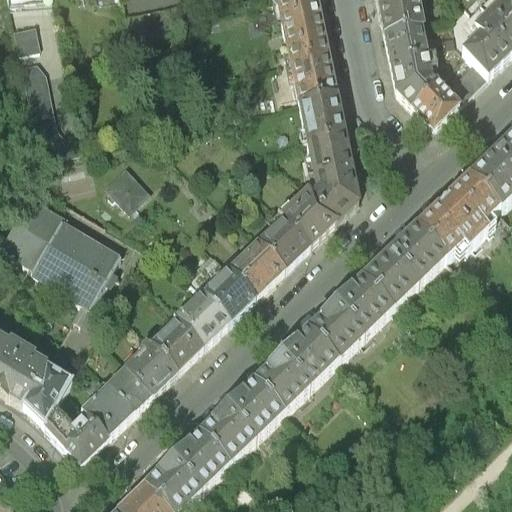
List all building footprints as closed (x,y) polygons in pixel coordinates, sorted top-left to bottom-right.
[(2,0),(3,3),(6,14),(29,8),(31,13),(48,10),(45,0),(2,0)] [(323,31),(316,0),(314,0),(278,8),(271,9),(274,25),(281,25),(288,58),(282,60),(284,73),(331,65),(323,31)] [(275,0),(278,8),(314,0),(275,0)] [(379,24),(383,43),(422,36),(425,36),(417,7),(419,6),(417,0),(389,0),(374,3),(379,24)] [(511,3),(509,0),(472,36),(477,44),(502,71),(511,61),(511,3)] [(191,8),(126,21),(130,42),(180,32),(195,29),(191,8)] [(33,35),(15,38),(20,62),(38,59),(33,35)] [(386,59),(389,73),(428,65),(422,36),(383,43),(386,59)] [(502,71),(477,44),(460,59),(465,65),(485,87),(502,71)] [(333,74),(331,65),(284,73),(288,87),(295,86),(296,112),(337,103),(333,74)] [(431,139),(459,111),(440,91),(431,79),(428,65),(389,73),(393,89),(396,101),(419,125),(431,139)] [(440,91),(459,111),(485,87),(465,65),(440,91)] [(40,72),(21,76),(40,167),(79,159),(76,143),(56,147),(40,72)] [(339,114),(337,103),(296,112),(304,148),(345,139),(339,114)] [(353,176),(345,139),(304,148),(314,190),(307,196),(339,230),(360,209),(353,176)] [(511,203),(511,143),(495,159),(469,184),(500,216),(511,203)] [(150,198),(127,174),(109,192),(130,217),(150,198)] [(500,216),(469,184),(442,211),(418,234),(448,267),(500,216)] [(326,242),(339,230),(307,196),(288,214),(283,209),(275,217),(283,226),(312,256),(326,242)] [(0,258),(35,278),(60,232),(64,226),(28,208),(0,257),(0,258)] [(312,256),(283,226),(258,249),(286,280),(299,268),(312,256)] [(58,298),(93,317),(121,265),(60,232),(35,278),(32,284),(58,298)] [(448,267),(418,234),(389,261),(361,287),(391,318),(448,267)] [(286,280),(258,249),(254,253),(249,247),(240,256),(245,261),(240,265),(232,257),(218,269),(228,279),(256,309),(273,292),(286,280)] [(203,303),(217,290),(201,273),(188,286),(203,303)] [(256,309),(228,279),(217,290),(203,303),(231,333),(241,324),(256,309)] [(391,318),(361,287),(336,314),(310,340),(337,369),(391,318)] [(216,342),(231,333),(203,303),(185,322),(179,316),(172,323),(177,328),(203,355),(216,342)] [(200,358),(203,355),(177,328),(151,353),(177,381),(200,358)] [(337,369),(310,340),(283,365),(256,391),(285,421),(337,369)] [(0,398),(23,357),(11,350),(8,354),(0,350),(0,398)] [(156,401),(177,381),(151,353),(127,378),(153,404),(156,401)] [(0,399),(6,404),(45,435),(55,421),(66,402),(72,392),(23,357),(0,398),(0,399)] [(139,418),(153,404),(127,378),(110,395),(136,422),(139,418)] [(114,443),(136,422),(110,395),(104,390),(92,402),(97,409),(87,422),(109,448),(114,443)] [(285,421),(256,391),(229,417),(202,443),(229,475),(285,421)] [(105,452),(109,448),(87,422),(72,438),(55,421),(45,435),(81,475),(105,452)] [(189,511),(229,475),(202,443),(174,470),(146,497),(162,511),(189,511)] [(162,511),(146,497),(129,511),(162,511)]
